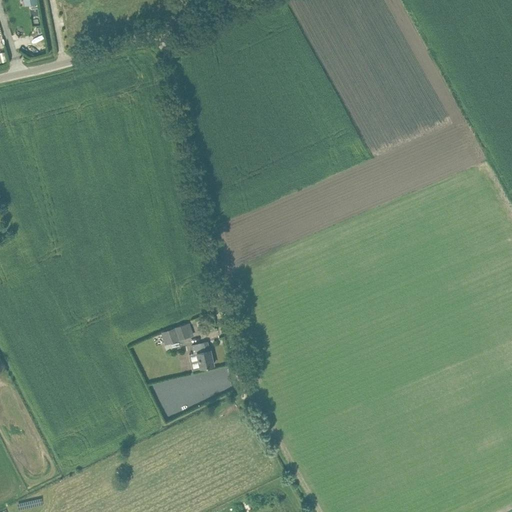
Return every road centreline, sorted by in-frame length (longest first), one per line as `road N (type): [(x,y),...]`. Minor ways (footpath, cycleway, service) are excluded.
road 1 (unclassified): [(233,287),(178,23)]
road 2 (unclassified): [(0,79),(178,23)]
